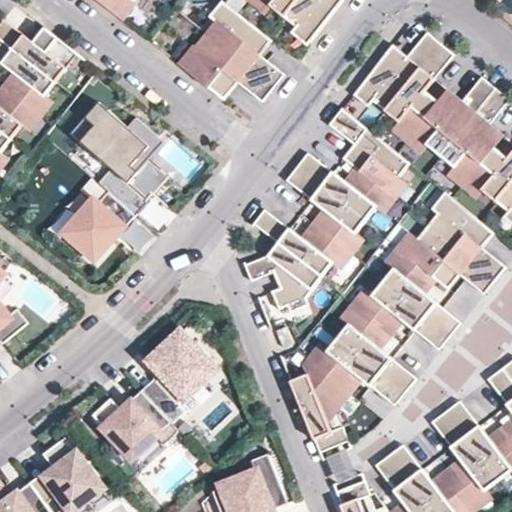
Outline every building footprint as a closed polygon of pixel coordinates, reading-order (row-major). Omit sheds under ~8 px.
[(126,0),(128,0),(127,0),(90,0),(109,14),(120,0),(126,0)] [(120,0),(109,14),(116,20),(130,2),(128,0),(126,0),(120,0)] [(208,20),(221,4),(215,0),(213,0),(202,15),(208,20)] [(268,9),(257,0),(250,0),(247,4),(262,16),(268,9)] [(309,43),(340,3),(336,0),(257,0),(268,9),(294,30),(309,43)] [(208,20),(199,32),(272,91),(281,78),(256,59),(258,57),(253,53),(264,39),(221,4),(208,20)] [(0,19),(0,38),(53,82),(64,69),(75,55),(50,36),(44,43),(34,43),(33,42),(23,33),(21,35),(0,19)] [(33,42),(34,43),(44,43),(50,36),(43,30),(33,42)] [(309,43),(294,30),(289,36),(305,48),(309,43)] [(272,91),(199,32),(187,47),(193,52),(180,69),(217,99),(231,82),(236,86),(238,83),(262,103),(272,91)] [(511,149),(503,160),(496,161),(487,153),(477,144),(476,138),(486,125),(484,123),(504,99),(492,89),(480,79),(460,104),(458,102),(448,115),(441,115),(432,108),(422,100),(422,93),(432,81),(430,79),(450,55),(426,35),(406,60),(405,58),(401,63),(386,51),(355,90),(368,100),(395,122),(409,134),(424,146),(450,168),(465,180),(479,191),(505,212),(511,217),(511,149)] [(0,60),(0,61),(10,70),(11,70),(12,71),(13,81),(6,89),(30,110),(42,96),(53,82),(0,38),(0,57),(2,58),(0,60)] [(269,42),(264,39),(253,53),(258,57),(269,42)] [(171,63),(180,69),(193,52),(187,47),(185,46),(171,63)] [(405,58),(390,46),(386,51),(401,63),(405,58)] [(80,59),(75,55),(64,69),(69,73),(80,59)] [(13,81),(12,71),(11,70),(10,70),(0,83),(0,84),(6,89),(13,81)] [(217,99),(223,103),(236,86),(231,82),(217,99)] [(30,110),(6,89),(0,96),(0,131),(8,138),(19,124),(30,110)] [(355,90),(350,95),(363,106),(368,100),(355,90)] [(42,96),(30,110),(38,116),(50,102),(42,96)] [(67,132),(77,140),(104,109),(95,101),(67,132)] [(104,109),(77,140),(107,167),(94,182),(103,190),(130,214),(142,201),(140,199),(142,197),(117,175),(152,134),(132,116),(124,126),(104,109)] [(321,216),(313,226),(305,235),(299,236),(299,235),(286,226),(285,227),(260,208),(250,220),(274,239),(264,251),(240,260),(246,275),(269,267),(269,266),(274,262),(280,267),(285,281),(275,284),(266,288),(273,306),(300,297),(328,262),(340,248),(351,233),(373,207),(384,192),(407,164),(339,109),(328,123),(352,143),(351,145),(356,149),(344,163),(351,169),(355,172),(349,180),(342,181),(330,171),(328,173),(304,153),(284,177),(309,197),(307,199),(320,209),(320,210),(321,216)] [(30,110),(19,124),(27,130),(38,116),(30,110)] [(409,134),(395,122),(390,128),(405,140),(409,134)] [(159,140),(152,134),(117,175),(142,197),(146,192),(148,193),(165,175),(145,157),(159,140)] [(424,146),(409,134),(405,140),(419,152),(424,146)] [(356,149),(351,145),(340,159),(344,163),(356,149)] [(465,180),(450,168),(445,173),(460,185),(465,180)] [(342,181),(349,180),(355,172),(351,169),(342,181)] [(404,184),(396,178),(384,192),(392,199),(404,184)] [(479,191),(465,180),(460,185),(474,197),(479,191)] [(89,200),(62,230),(92,257),(112,234),(110,233),(116,225),(118,227),(130,214),(103,190),(92,202),(89,200)] [(381,213),(392,199),(384,192),(373,207),(381,213)] [(448,198),(442,193),(429,209),(435,214),(448,198)] [(382,341),(390,332),(398,322),(404,322),(417,332),(418,331),(442,350),(462,327),(438,307),(440,305),(428,295),(427,295),(427,288),(434,280),(437,283),(444,289),(455,275),(460,279),(462,277),(486,297),(505,274),(482,253),(484,252),(479,247),(490,234),(448,198),(435,214),(402,254),(390,269),(368,295),(357,309),(345,324),(324,350),(312,365),(306,372),(304,373),(289,380),(305,422),(323,413),(340,404),(336,389),(341,382),(344,385),(352,375),(359,375),(362,378),(371,386),(373,384),(396,404),(416,380),(393,361),(394,358),(382,348),(382,341)] [(321,216),(320,210),(320,209),(309,223),(313,226),(321,216)] [(511,217),(505,212),(500,218),(511,227),(511,217)] [(299,235),(299,236),(305,235),(313,226),(309,223),(299,235)] [(351,233),(340,248),(348,254),(359,240),(351,233)] [(413,240),(405,234),(394,248),(402,254),(413,240)] [(479,247),(484,252),(495,238),(490,234),(479,247)] [(336,268),(348,254),(340,248),(328,262),(336,268)] [(390,269),(402,254),(394,248),(382,262),(390,269)] [(269,266),(269,267),(275,284),(285,281),(280,267),(274,262),(269,266)] [(449,293),(460,279),(455,275),(444,289),(449,293)] [(427,295),(428,295),(437,283),(434,280),(427,288),(427,295)] [(357,309),(368,295),(360,289),(349,303),(357,309)] [(357,309),(349,303),(337,318),(345,324),(357,309)] [(0,314),(0,313),(0,337),(22,320),(10,306),(0,314)] [(404,322),(398,322),(390,332),(394,335),(404,322)] [(280,347),(290,343),(282,326),(273,331),(280,347)] [(149,377),(137,389),(164,418),(165,420),(167,422),(180,410),(172,402),(200,377),(196,372),(209,360),(195,344),(191,348),(176,332),(153,353),(157,358),(150,363),(159,372),(151,379),(149,377)] [(382,341),(382,348),(394,335),(390,332),(382,341)] [(312,365),(324,350),(316,344),(304,358),(312,365)] [(487,435),(477,423),(475,425),(457,400),(432,418),(451,443),(449,445),(458,457),(459,458),(458,464),(448,472),(438,479),(432,478),(431,478),(421,465),(419,467),(401,442),(376,461),(395,486),(393,487),(402,499),(403,500),(402,507),(394,511),(452,511),(453,511),(468,500),(483,489),(510,469),(511,466),(511,358),(486,377),(505,401),(503,403),(511,414),(511,422),(504,429),(494,437),(488,436),(487,435)] [(304,373),(306,372),(312,365),(304,359),(299,364),(304,373)] [(362,378),(359,375),(352,375),(344,385),(352,391),(362,378)] [(344,385),(341,382),(336,389),(340,404),(352,391),(344,385)] [(128,455),(165,420),(164,418),(137,389),(124,401),(125,403),(118,409),(117,408),(106,397),(88,413),(101,427),(103,424),(117,425),(117,443),(128,455)] [(117,408),(118,409),(125,403),(124,401),(117,408)] [(323,413),(305,422),(312,438),(330,431),(323,413)] [(511,415),(500,425),(504,429),(511,422),(511,415)] [(101,427),(117,443),(117,425),(103,424),(101,427)] [(487,435),(488,436),(494,437),(504,429),(500,425),(487,435)] [(330,431),(312,438),(318,453),(346,441),(341,427),(330,431)] [(52,511),(74,511),(73,511),(103,489),(66,438),(44,455),(53,467),(63,479),(55,485),(45,472),(31,483),(52,511)] [(270,511),(266,503),(283,496),(266,455),(249,462),(254,475),(220,488),(229,511),(270,511)] [(459,458),(458,457),(445,467),(448,472),(458,464),(459,458)] [(204,460),(196,467),(205,476),(212,469),(204,460)] [(53,467),(45,472),(55,485),(63,479),(53,467)] [(431,478),(432,478),(438,479),(448,472),(445,467),(431,478)] [(341,506),(359,498),(369,493),(363,479),(335,492),(341,506)] [(52,511),(31,483),(16,494),(18,496),(11,501),(0,486),(0,511),(52,511)] [(483,489),(468,500),(474,508),(489,497),(483,489)] [(217,511),(229,511),(220,490),(210,494),(217,511)] [(266,503),(270,511),(286,505),(283,496),(266,503)] [(365,511),(359,498),(341,506),(344,511),(365,511)] [(394,511),(402,507),(403,500),(402,499),(389,510),(390,511),(394,511)] [(468,511),(474,508),(468,500),(453,511),(468,511)]
